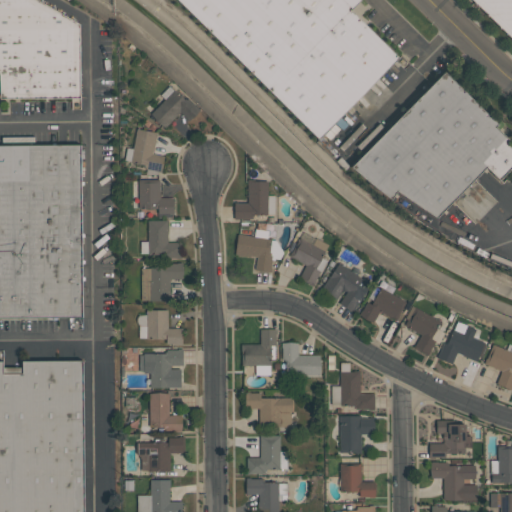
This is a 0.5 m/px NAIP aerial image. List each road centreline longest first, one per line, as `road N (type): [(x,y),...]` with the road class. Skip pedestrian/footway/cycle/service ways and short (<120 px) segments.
road 1 (residential): [(205,166),(214,511)]
road 2 (residential): [(212,303),(292,306),(367,354),(511,419)]
road 3 (residential): [(402,371),(403,511)]
